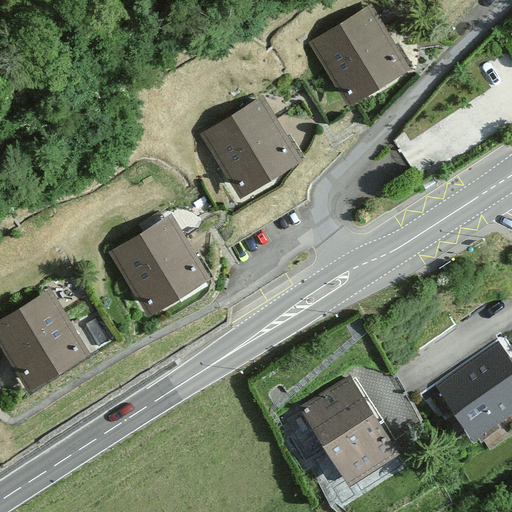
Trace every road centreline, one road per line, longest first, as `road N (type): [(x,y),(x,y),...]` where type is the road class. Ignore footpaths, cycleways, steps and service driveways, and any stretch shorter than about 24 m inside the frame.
road 1 (primary): [(357,275),(0,502)]
road 2 (residential): [(357,275),(323,210),(324,196),(511,0)]
road 3 (primary): [(511,176),(357,275)]
